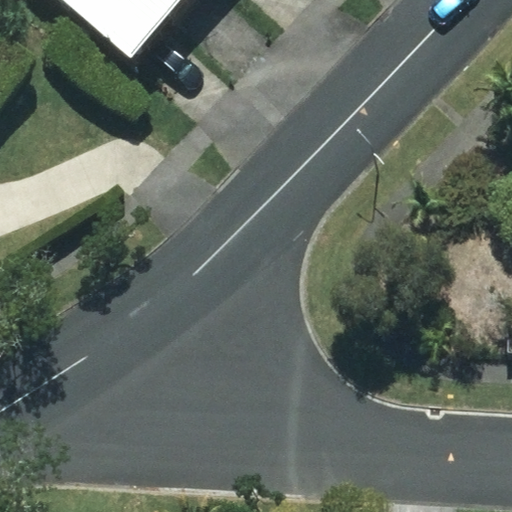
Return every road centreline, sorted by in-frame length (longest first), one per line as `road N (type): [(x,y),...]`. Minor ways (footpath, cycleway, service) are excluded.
road 1 (residential): [(466,0),(349,130),(134,339)]
road 2 (residential): [(134,339),(273,423),(511,444)]
road 3 (residential): [(134,339),(0,417)]
